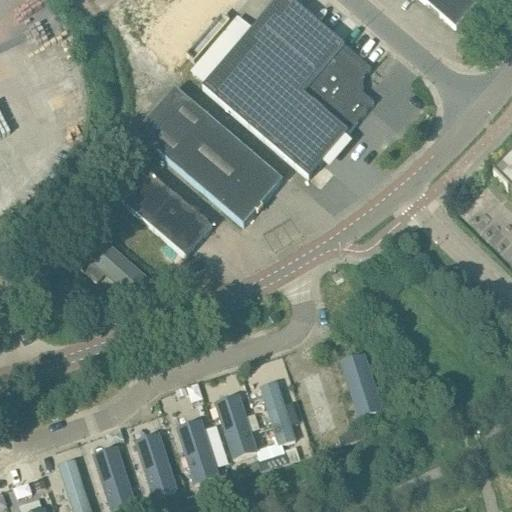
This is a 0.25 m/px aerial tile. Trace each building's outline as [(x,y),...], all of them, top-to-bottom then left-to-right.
[(180,71),(234,0),(144,0),(125,25),(145,40),(136,51),(149,61),(156,52),(180,71)] [(282,0),(254,33),(239,19),(190,75),(206,90),(204,92),(309,181),(375,107),(363,97),(359,97),(358,85),(362,85),(372,73),(346,51),(345,50),(286,0),(282,0)] [(421,0),(457,30),(483,0),(421,0)] [(69,30),(17,49),(44,122),(96,103),(69,30)] [(137,136),(168,165),(245,230),(284,185),(206,120),(177,93),(137,136)] [(511,164),(510,167),(509,166),(494,180),(509,194),(510,194),(511,195),(511,164)] [(152,180),(126,210),(187,262),(213,232),(152,180)] [(77,268),(99,287),(107,278),(136,303),(152,285),(101,241),(77,268)] [(341,366),(360,423),(382,415),(364,359),(341,366)] [(303,378),(321,433),(336,429),(318,373),(303,378)] [(277,386),(260,391),(279,448),(296,443),(277,386)] [(175,393),(178,401),(188,397),(185,390),(175,393)] [(234,464),(257,456),(239,399),(216,407),(234,464)] [(178,432),(196,489),(219,481),(215,469),(203,432),(200,424),(178,432)] [(203,432),(215,469),(229,465),(216,427),(203,432)] [(365,432),(352,437),(355,446),(356,446),(368,442),(365,432)] [(342,450),(355,446),(352,437),(339,441),(342,450)] [(154,502),(177,495),(159,438),(136,445),(154,502)] [(94,459),(111,511),(124,511),(135,509),(117,452),(94,459)] [(272,463),(275,472),(288,468),(285,458),(272,463)] [(272,463),(259,467),(262,476),(273,472),(275,472),(272,463)] [(94,511),(79,464),(56,471),(69,511),(94,511)] [(37,494),(46,491),(43,480),(34,483),(37,494)] [(201,498),(190,502),(193,511),(204,508),(201,498)] [(190,502),(179,505),(180,511),(190,511),(193,511),(190,502)]
